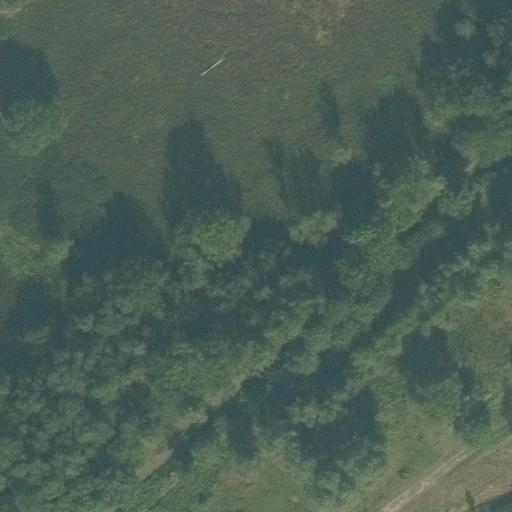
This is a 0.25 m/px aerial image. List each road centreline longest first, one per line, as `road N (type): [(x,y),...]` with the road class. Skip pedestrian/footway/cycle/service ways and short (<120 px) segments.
road 1 (track): [(511,151),(482,162),(443,193),(101,511)]
road 2 (track): [(387,511),(511,423)]
